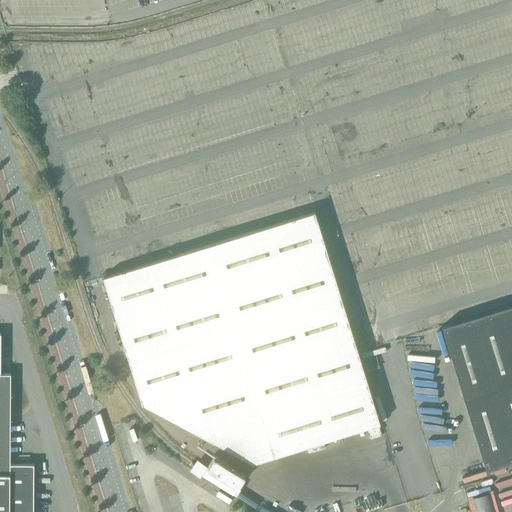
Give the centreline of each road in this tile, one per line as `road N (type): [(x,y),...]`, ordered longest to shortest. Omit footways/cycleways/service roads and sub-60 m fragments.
road 1 (unclassified): [(115,511),(0,134)]
road 2 (unknown): [(225,511),(131,456),(150,511)]
